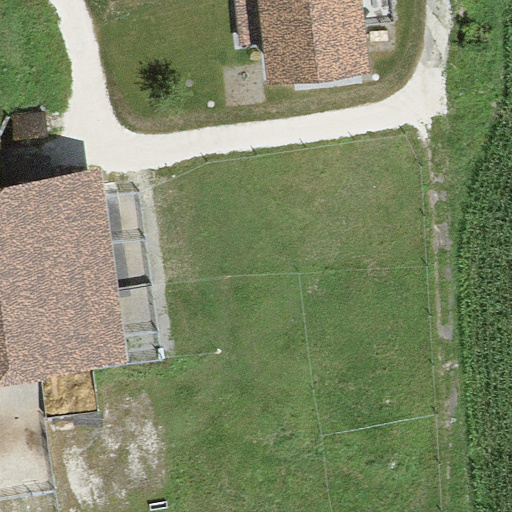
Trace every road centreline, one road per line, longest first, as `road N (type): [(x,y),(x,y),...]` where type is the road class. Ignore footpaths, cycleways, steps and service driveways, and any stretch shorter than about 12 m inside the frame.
road 1 (track): [(441,0),(430,80),(396,115),(136,154)]
road 2 (track): [(68,0),(92,125),(136,154)]
